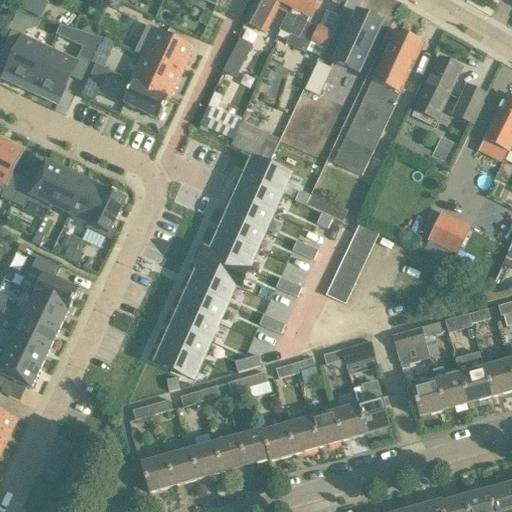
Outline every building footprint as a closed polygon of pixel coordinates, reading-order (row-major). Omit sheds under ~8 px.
[(122,0),(114,0),(113,4),(124,9),(127,2),(122,0)] [(279,10),(288,15),(292,8),(296,0),(260,0),(248,25),(266,34),(279,10)] [(296,0),(292,8),(288,15),(279,32),(290,38),(286,44),(306,54),(311,45),(319,29),(307,23),(318,0),(296,0)] [(357,12),(336,58),(361,69),(382,24),(357,12)] [(18,53),(2,86),(29,98),(49,55),(23,42),(27,34),(16,29),(7,48),(18,53)] [(330,34),(319,29),(311,45),(322,50),(330,34)] [(188,74),(200,48),(164,31),(152,57),(188,74)] [(364,179),(376,153),(398,106),(396,105),(424,44),(398,32),(335,165),(364,179)] [(77,58),(89,63),(100,41),(78,34),(73,46),(81,50),(77,58)] [(241,76),(258,44),(244,37),(228,69),(241,76)] [(121,43),(110,38),(107,45),(118,50),(121,43)] [(49,55),(29,98),(56,111),(71,78),(82,83),(90,65),(79,60),(76,67),(49,55)] [(152,57),(140,82),(176,99),(188,74),(152,57)] [(323,57),(312,79),(323,84),(334,63),(323,57)] [(461,70),(440,59),(414,113),(411,118),(429,126),(432,122),(438,124),(442,116),(439,114),(445,102),(461,70)] [(110,78),(113,71),(102,66),(99,73),(110,78)] [(166,121),(176,99),(140,82),(136,81),(126,102),(166,121)] [(472,125),(487,95),(468,86),(454,116),(472,125)] [(487,137),(511,149),(511,150),(511,148),(511,98),(508,96),(487,137)] [(200,125),(233,140),(241,121),(208,107),(200,125)] [(0,190),(4,192),(1,198),(13,204),(24,180),(13,174),(23,153),(0,141),(0,190)] [(187,149),(153,229),(167,235),(201,155),(187,149)] [(253,159),(244,179),(283,196),(292,177),(253,159)] [(24,180),(13,204),(24,209),(28,202),(48,211),(50,207),(66,174),(45,164),(35,185),(24,180)] [(66,174),(50,207),(69,216),(85,183),(66,174)] [(244,179),(236,197),(275,215),(283,196),(244,179)] [(85,183),(69,216),(88,226),(89,226),(105,193),(85,183)] [(88,226),(86,230),(107,240),(126,202),(105,192),(105,193),(89,226),(88,226)] [(299,193),(295,202),(306,207),(310,198),(299,193)] [(236,197),(227,216),(267,234),(275,215),(236,197)] [(310,198),(306,208),(317,213),(321,203),(310,198)] [(227,216),(219,235),(258,252),(267,234),(227,216)] [(321,216),(317,225),(328,230),(332,221),(321,216)] [(429,241),(457,255),(470,230),(442,216),(429,241)] [(379,235),(360,225),(355,236),(374,245),(379,235)] [(219,235),(211,253),(250,271),(258,252),(219,235)] [(46,250),(51,239),(44,236),(38,246),(46,250)] [(374,245),(355,236),(350,246),(369,255),(374,245)] [(306,241),(303,249),(314,254),(317,246),(306,241)] [(350,246),(345,256),(365,265),(369,255),(350,246)] [(303,249),(300,256),(311,261),(314,254),(303,249)] [(83,254),(75,250),(70,261),(78,265),(83,254)] [(206,251),(198,270),(237,287),(242,289),(250,271),(211,253),(206,251)] [(83,254),(78,265),(85,268),(90,257),(83,254)] [(360,275),(365,265),(345,256),(340,266),(360,275)] [(29,294),(33,296),(68,313),(79,291),(55,280),(60,269),(37,258),(31,270),(39,273),(29,294)] [(340,266),(335,276),(355,285),(360,275),(340,266)] [(198,270),(190,289),(229,306),(237,287),(198,270)] [(350,296),(355,285),(335,276),(331,286),(350,296)] [(290,279),(287,286),(298,291),(301,284),(290,279)] [(287,286),(284,294),(295,298),(298,291),(287,286)] [(331,286),(326,296),(345,306),(350,296),(331,286)] [(190,289),(181,307),(221,325),(229,306),(190,289)] [(0,292),(0,301),(6,305),(9,297),(0,292)] [(59,331),(68,313),(33,296),(24,314),(59,331)] [(501,317),(511,313),(511,303),(498,307),(501,317)] [(181,307),(173,326),(213,343),(221,325),(181,307)] [(487,310),(468,316),(471,326),(490,321),(487,310)] [(59,331),(24,314),(15,334),(50,351),(59,331)] [(453,331),(471,326),(468,316),(450,321),(453,331)] [(275,317),(271,324),(282,329),(286,321),(275,317)] [(271,324),(268,331),(279,336),(282,329),(271,324)] [(439,324),(423,329),(425,338),(442,334),(439,324)] [(173,326),(165,345),(204,362),(213,343),(173,326)] [(392,337),(396,352),(425,345),(424,339),(425,338),(423,329),(392,337)] [(50,351),(15,334),(6,353),(2,351),(2,352),(41,370),(50,351)] [(346,367),(375,359),(373,353),(370,343),(345,351),(347,360),(344,361),(346,367)] [(234,344),(231,351),(242,356),(245,349),(234,344)] [(165,345),(156,364),(196,382),(204,362),(165,345)] [(231,351),(227,359),(238,363),(242,356),(231,351)] [(326,366),(347,360),(345,351),(323,357),(326,366)] [(0,389),(2,390),(8,379),(31,391),(41,370),(2,352),(0,355),(0,389)] [(470,404),(494,398),(485,368),(480,354),(456,361),(460,375),(461,375),(470,404)] [(294,365),(297,375),(316,370),(312,360),(294,365)] [(511,392),(511,371),(509,361),(485,368),(494,398),(511,392)] [(278,381),(297,375),(294,365),(276,371),(278,381)] [(438,382),(446,411),(470,404),(461,375),(460,375),(446,380),(443,369),(433,372),(436,383),(438,382)] [(246,379),(249,389),(268,383),(264,374),(246,379)] [(249,389),(246,379),(228,384),(231,394),(249,389)] [(422,418),(446,411),(438,382),(436,383),(413,389),(422,418)] [(361,388),(366,404),(360,406),(368,435),(376,433),(377,437),(389,434),(388,430),(390,429),(377,383),(361,388)] [(174,384),(162,387),(165,395),(176,391),(174,384)] [(220,397),(217,388),(217,387),(199,393),(202,403),(220,397)] [(0,395),(1,394),(0,393),(0,444),(4,447),(17,420),(0,411),(0,395)] [(202,403),(199,393),(180,398),(183,409),(202,403)] [(169,402),(151,407),(153,416),(172,411),(169,402)] [(342,443),(368,435),(360,406),(333,413),(342,443)] [(135,422),(153,416),(151,407),(133,412),(135,422)] [(333,413),(309,420),(318,449),(342,443),(333,413)] [(294,456),(318,449),(309,420),(285,427),(294,456)] [(262,430),(260,430),(270,463),(294,456),(285,427),(263,433),(262,430)] [(269,463),(270,463),(260,430),(237,437),(245,467),(269,460),(269,463)] [(237,437),(213,444),(221,474),(245,467),(237,437)] [(197,480),(221,474),(213,444),(189,450),(197,480)] [(189,450),(165,457),(173,487),(197,480),(189,450)] [(149,494),(173,487),(165,457),(140,464),(149,494)] [(511,511),(511,484),(491,490),(497,511),(511,511)] [(497,511),(491,490),(467,497),(471,511),(497,511)] [(471,511),(467,497),(444,504),(445,511),(471,511)] [(443,501),(418,508),(419,511),(445,511),(444,504),(443,501)]
